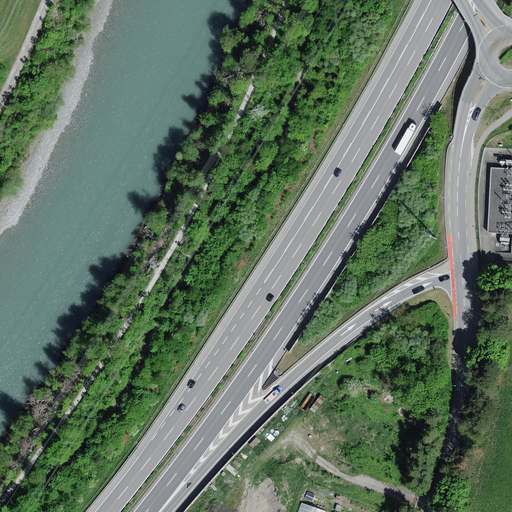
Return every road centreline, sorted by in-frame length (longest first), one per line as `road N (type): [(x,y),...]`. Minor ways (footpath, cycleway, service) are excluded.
road 1 (motorway): [(145,511),(329,256),(475,0)]
road 2 (track): [(0,503),(157,275),(221,154),(286,0)]
road 3 (motorway): [(396,83),(242,335),(108,511)]
road 4 (motorway): [(166,511),(234,434),(349,329),(407,293),(462,278)]
road 5 (unclassified): [(432,511),(459,404),(462,278)]
road 6 (unclassified): [(462,278),(456,196),(468,117)]
